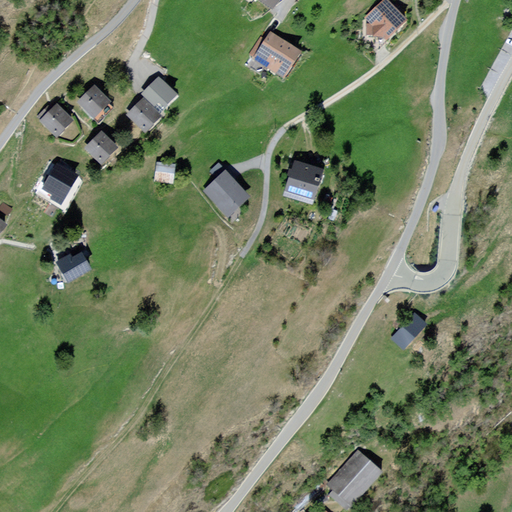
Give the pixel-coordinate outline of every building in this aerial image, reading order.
[(294,0),(265,0),(286,13),(294,0)] [(420,24),(394,0),(390,0),(372,20),(399,46),(420,24)] [(312,52),(277,32),(261,59),(296,80),(312,52)] [(190,101),(167,79),(151,96),(174,117),(190,101)] [(120,106),(102,86),(84,103),(102,122),(120,106)] [(172,122),(149,99),(133,115),(156,137),(172,122)] [(84,123),(63,103),(45,121),(66,141),(84,123)] [(131,153),(112,133),(94,151),(113,171),(131,153)] [(182,165),(161,162),(157,183),(178,187),(182,165)] [(86,178),(63,164),(47,190),(71,204),(86,178)] [(337,176),(304,164),(292,198),(324,210),(337,176)] [(256,201),(230,171),(206,192),(232,222),(256,201)] [(90,253),(64,266),(74,285),(100,272),(90,253)] [(437,323),(423,311),(397,339),(411,353),(437,323)] [(383,472),(359,450),(327,484),(352,506),(383,472)]
